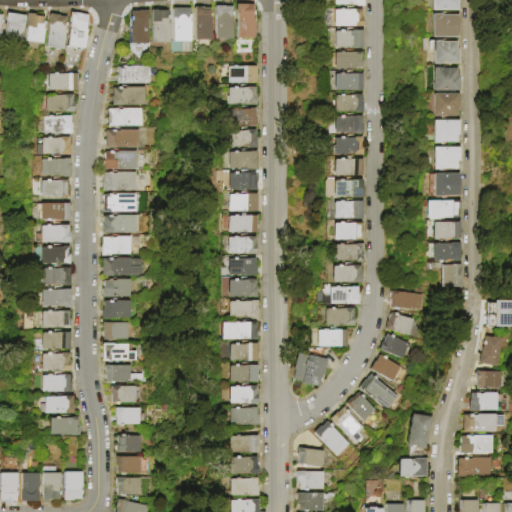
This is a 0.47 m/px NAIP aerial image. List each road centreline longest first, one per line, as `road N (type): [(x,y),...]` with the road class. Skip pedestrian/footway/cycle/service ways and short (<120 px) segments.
road 1 (residential): [(442,511),(444,432),(473,317),(471,0)]
road 2 (residential): [(93,511),(87,145),(119,0)]
road 3 (tertiary): [(277,511),(276,0)]
road 4 (residential): [(277,421),(297,418),(335,392),(371,328),(377,0)]
